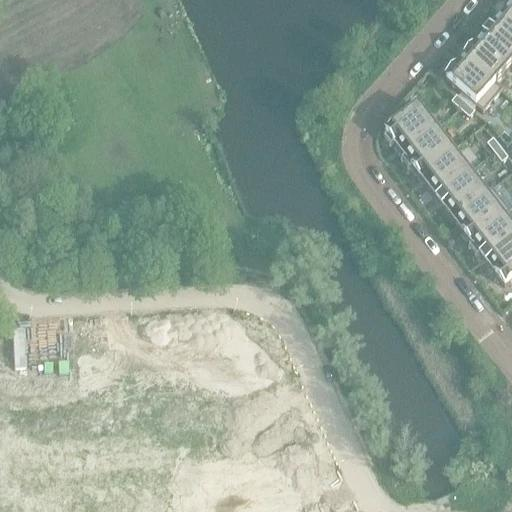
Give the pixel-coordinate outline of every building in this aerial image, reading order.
[(511,6),(511,8),(511,9),(508,6),(499,16),(502,19),(501,20),(511,30),(511,6)] [(511,30),(501,20),(491,32),(490,31),(482,40),(511,66),(511,67),(511,68),(511,30)] [(511,67),(511,66),(482,40),(481,41),(482,41),(472,52),(464,61),(494,88),(494,87),(511,68),(511,67)] [(502,93),(494,87),(494,88),(464,61),(463,62),(464,62),(456,71),(455,71),(445,82),(482,115),(502,93)] [(460,113),(465,107),(456,99),(450,105),(460,113)] [(468,121),(474,115),(465,107),(460,113),(468,121)] [(402,157),(437,130),(420,108),(412,114),(409,110),(396,120),(399,124),(384,135),(385,137),(383,139),(390,148),(392,146),(394,147),(402,157)] [(419,179),(454,152),(437,130),(402,157),(403,159),(400,161),(408,171),(411,169),(411,170),(419,179)] [(486,147),(494,156),(500,151),(492,142),(486,147)] [(507,161),(500,151),(494,156),(501,166),(507,161)] [(435,201),(471,174),(454,152),(419,179),(419,180),(435,200),(435,201)] [(488,196),(487,195),(471,174),(435,201),(443,211),(443,210),(453,223),(488,196)] [(501,220),(502,221),(509,215),(491,192),(487,195),(488,196),(453,223),(462,235),(469,245),(501,220)] [(486,267),(511,246),(511,234),(502,221),(501,220),(469,245),(470,246),(470,245),(471,246),(468,248),(476,259),(479,256),(479,257),(486,267)] [(511,246),(486,267),(487,267),(494,276),(494,277),(504,289),(511,282),(511,246)]
